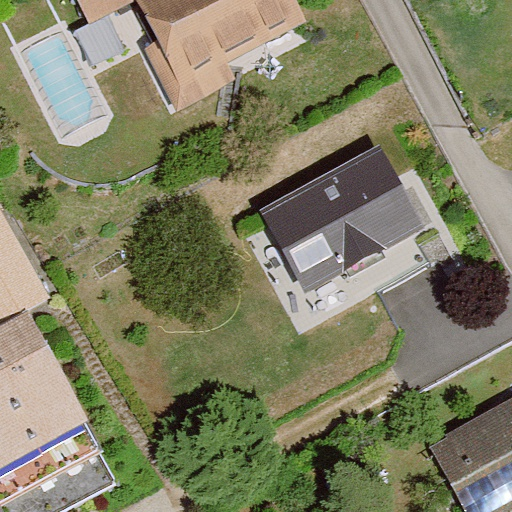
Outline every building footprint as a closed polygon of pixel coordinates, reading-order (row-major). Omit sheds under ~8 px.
[(76,0),(89,23),(133,0),(76,0)] [(292,24),(279,0),(158,0),(142,8),(180,82),(292,24)] [(377,160),(271,218),(309,287),(415,229),(377,160)] [(0,319),(46,296),(0,207),(0,319)] [(0,501),(97,450),(28,322),(0,336),(0,501)] [(511,409),(454,440),(457,444),(438,454),(467,508),(495,493),(503,508),(511,503),(511,409)]
